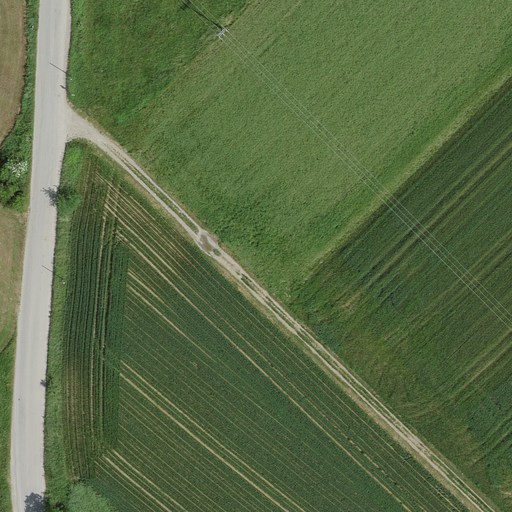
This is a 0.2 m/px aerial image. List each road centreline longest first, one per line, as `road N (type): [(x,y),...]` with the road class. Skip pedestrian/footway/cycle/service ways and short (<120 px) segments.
road 1 (track): [(490,511),(111,148),(54,121)]
road 2 (unclassified): [(58,0),(30,405),(33,511)]
